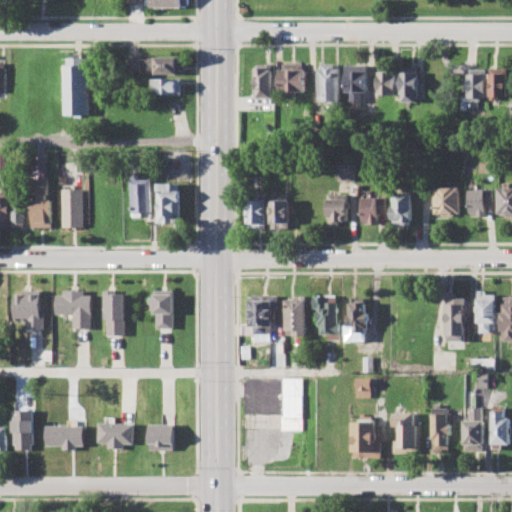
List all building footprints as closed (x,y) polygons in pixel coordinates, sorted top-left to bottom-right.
[(190,0),(190,7),(151,8),(151,0),(190,0)] [(127,56),(140,56),(140,70),(127,70),(127,56)] [(148,57),(183,57),(183,74),(155,74),(155,70),(148,70),(148,57)] [(66,64),(69,64),(69,58),(87,58),(87,64),(92,64),(92,115),(66,115),(66,64)] [(281,63),(307,63),(306,92),(281,92),(281,63)] [(319,64),(339,63),(340,101),(320,101),(319,64)] [(254,68),(258,64),(273,64),(273,97),(254,97),(254,68)] [(346,65),(369,65),(369,92),(362,92),(362,103),(351,103),(351,96),(346,96),(346,65)] [(402,66),(418,66),(418,101),(402,101),(402,66)] [(491,69),(508,68),(509,94),(499,94),(499,99),(492,99),(491,69)] [(470,69),(487,69),(487,98),(470,98),(470,69)] [(378,71),(395,71),(395,95),(378,95),(378,71)] [(154,78),(182,78),(182,94),(158,94),(158,85),(154,85),(154,78)] [(0,152),(13,152),(13,169),(0,169),(0,152)] [(339,163),(355,163),(355,181),(339,181),(339,163)] [(133,176),(142,176),(142,179),(154,179),(154,212),(144,212),(144,218),(134,218),(133,176)] [(32,226),(32,199),(36,199),(36,194),(32,194),(32,177),(50,177),(50,199),(53,199),(53,226),(32,226)] [(160,182),(180,182),(180,224),(160,224),(160,182)] [(434,188),(461,187),(462,213),(435,214),(434,188)] [(469,189),(493,187),(494,204),(487,204),(488,214),(471,215),(469,189)] [(66,188),(86,189),(85,226),(66,226),(66,188)] [(499,188),(511,188),(511,215),(499,215),(499,188)] [(391,192),(412,191),(413,225),(393,226),(391,192)] [(0,192),(11,192),(11,226),(0,226),(0,192)] [(14,226),(14,193),(27,193),(27,226),(14,226)] [(328,193),(350,193),(350,220),(340,220),(340,225),(329,225),(328,193)] [(248,196),(266,196),(267,227),(248,227),(248,196)] [(362,198),(385,198),(385,213),(380,213),(380,225),(370,225),(370,220),(363,220),(362,198)] [(271,200),(290,199),(291,227),(272,228),(271,200)] [(155,288),(175,288),(175,328),(158,328),(158,313),(155,313),(155,288)] [(18,294),(27,294),(27,289),(43,289),(43,313),(47,313),(47,328),(31,329),(31,321),(18,321),(18,294)] [(57,295),(66,295),(66,289),(85,289),(85,295),(94,295),(94,329),(75,329),(75,314),(57,314),(57,295)] [(105,289),(117,289),(117,295),(126,295),(126,334),(109,334),(109,319),(105,319),(105,289)] [(478,289),(486,289),(486,294),(497,294),(497,323),(492,323),(492,332),(482,332),(482,322),(479,322),(478,289)] [(0,292),(10,292),(10,314),(1,314),(2,337),(0,337),(0,292)] [(315,294),(339,294),(339,323),(341,323),(342,339),(328,339),(328,334),(321,334),(321,308),(315,308),(315,294)] [(253,296),(279,296),(279,309),(274,309),(274,342),(258,342),(258,325),(253,325),(253,296)] [(504,296),(511,296),(511,340),(508,340),(508,330),(502,331),(502,312),(505,312),(504,296)] [(353,298),(367,298),(367,312),(371,312),(371,331),(367,331),(367,341),(346,342),(346,325),(350,324),(350,314),(353,314),(353,298)] [(446,298),(467,298),(467,340),(447,340),(446,298)] [(287,299),(308,299),(309,335),(295,335),(295,330),(287,330),(287,299)] [(364,356),(374,356),(374,368),(364,368),(364,356)] [(472,357),(496,357),(496,373),(472,373),(472,357)] [(477,375),(500,375),(499,387),(477,387),(477,375)] [(285,378),(304,378),(304,429),(282,430),(281,414),(285,414),(285,378)] [(357,378),(373,378),(374,397),(358,397),(357,378)] [(465,420),(472,420),(471,406),(484,406),(484,420),(487,419),(488,452),(465,452),(465,420)] [(434,408),(449,408),(450,414),(453,414),(454,451),(435,452),(434,408)] [(493,410),(508,410),(508,418),(511,418),(511,445),(493,445),(493,410)] [(354,421),(361,421),(361,412),(367,412),(367,416),(376,416),(376,422),(379,422),(379,441),(383,441),(384,456),(354,457),(354,421)] [(395,412),(419,412),(419,453),(395,453),(395,412)] [(109,448),(125,448),(125,443),(134,444),(135,423),(100,422),(99,442),(109,443),(109,448)] [(151,424),(175,424),(175,449),(151,449),(151,424)] [(0,426),(9,426),(9,450),(0,450),(0,426)]
